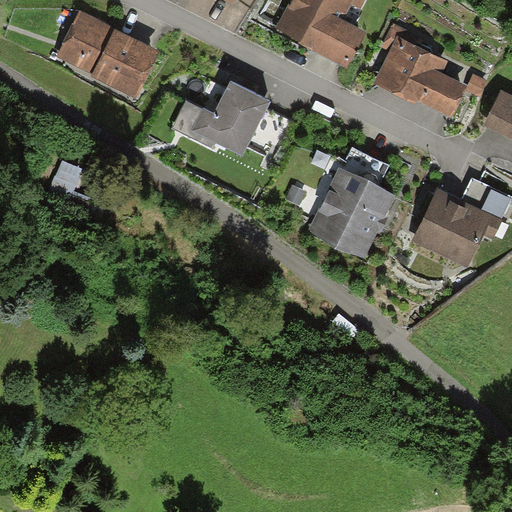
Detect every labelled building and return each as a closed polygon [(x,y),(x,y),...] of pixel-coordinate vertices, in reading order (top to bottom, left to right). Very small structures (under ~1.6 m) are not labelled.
[(292,0),(275,33),(350,73),(370,36),(345,23),(353,8),(361,12),(367,0),(292,0)] [(119,29),(81,11),(59,57),(93,74),(91,79),(136,101),(159,54),(117,34),(119,29)] [(447,63),(432,56),(432,50),(423,46),(425,42),(394,27),(383,50),(390,53),(374,84),(415,104),(418,100),(453,117),(466,90),(482,98),(489,83),(474,76),(468,89),(442,75),(447,63)] [(249,91),(231,82),(214,113),(189,101),(176,126),(215,146),(218,141),(246,155),(249,148),(272,160),(292,122),(268,110),(271,103),(249,91)] [(511,97),(502,92),(484,127),(511,142),(511,97)] [(387,168),(354,151),(312,230),(363,257),(394,199),(376,189),(387,168)] [(469,269),(484,236),(494,241),(511,202),(511,198),(474,181),(463,203),(440,192),(427,218),(415,243),(469,269)]
